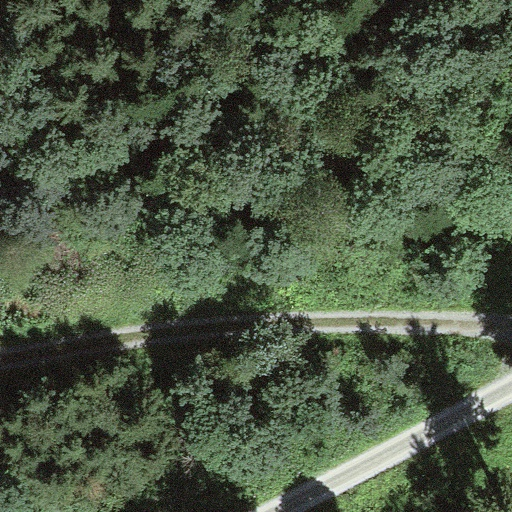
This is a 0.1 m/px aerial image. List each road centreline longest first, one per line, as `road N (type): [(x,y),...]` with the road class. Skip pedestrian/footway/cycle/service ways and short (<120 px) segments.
road 1 (track): [(511,325),(368,320),(82,348),(0,364)]
road 2 (track): [(261,511),(511,389)]
